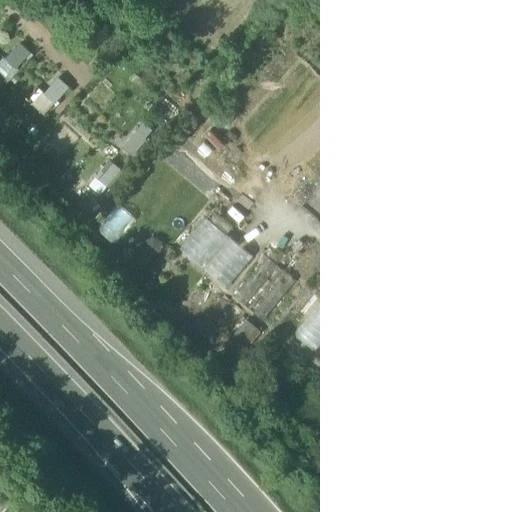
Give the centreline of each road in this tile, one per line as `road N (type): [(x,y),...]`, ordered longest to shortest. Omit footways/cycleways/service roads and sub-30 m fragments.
road 1 (motorway): [(243,511),(0,263)]
road 2 (motorway): [(0,342),(170,511)]
